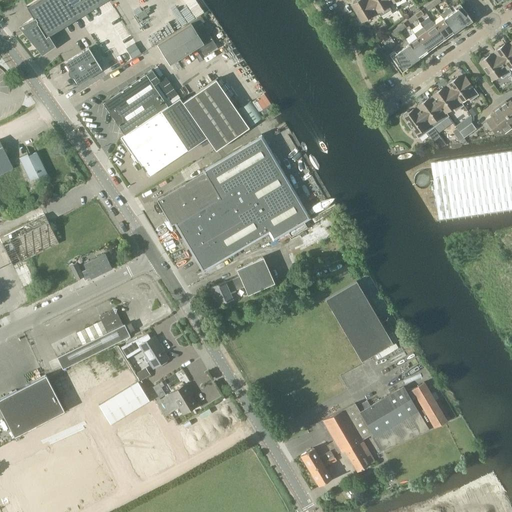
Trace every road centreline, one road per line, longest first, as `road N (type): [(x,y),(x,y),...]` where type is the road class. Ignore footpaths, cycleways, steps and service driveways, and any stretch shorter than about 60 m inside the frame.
road 1 (tertiary): [(311,511),(155,257)]
road 2 (unknown): [(253,413),(144,476),(60,479),(0,501)]
road 3 (tertiary): [(155,257),(0,37)]
road 4 (unclassified): [(0,334),(155,257)]
